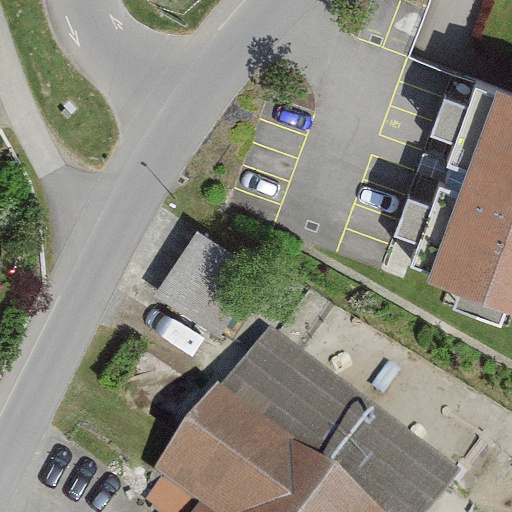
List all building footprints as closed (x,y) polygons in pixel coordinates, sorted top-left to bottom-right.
[(471,85),(436,72),(417,122),(452,135),(471,85)] [(511,101),(509,100),(447,274),(511,297),(511,101)] [(399,188),(391,221),(421,228),(429,195),(399,188)] [(210,243),(168,295),(212,330),(254,279),(210,243)] [(415,511),(439,483),(285,360),(184,486),(217,511),(415,511)]
